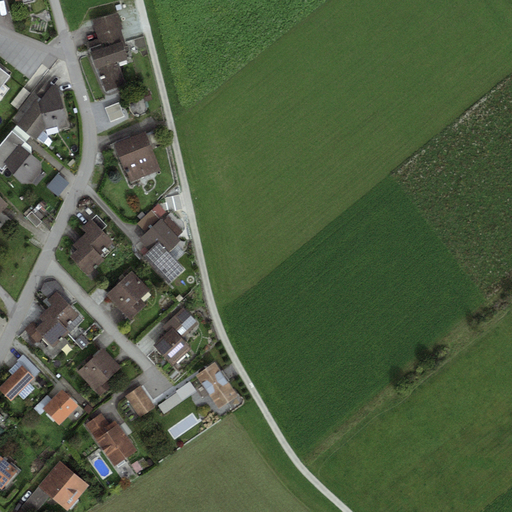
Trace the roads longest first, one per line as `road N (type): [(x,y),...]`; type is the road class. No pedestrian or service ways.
road 1 (track): [(140,0),(211,303),(235,363),(298,462),(347,511)]
road 2 (residential): [(20,315),(85,177),(92,145),(55,0)]
